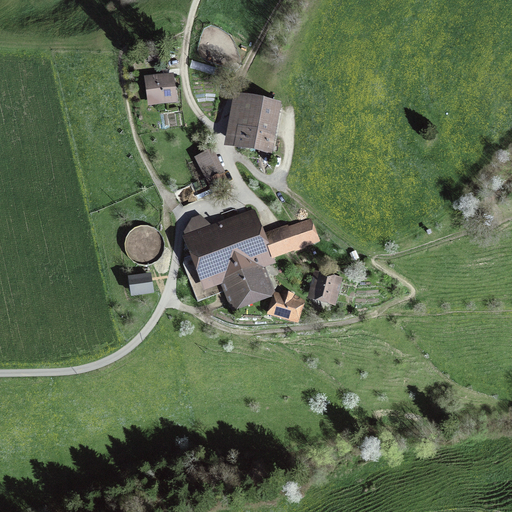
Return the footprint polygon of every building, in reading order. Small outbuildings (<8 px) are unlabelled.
[(149,53),(149,61),(161,60),(160,52),(149,53)] [(150,80),(153,103),(172,100),(168,69),(162,70),(163,78),(150,80)] [(273,151),(281,107),(243,100),(236,145),(273,151)] [(212,152),(197,159),(210,181),(212,180),(217,190),(226,185),(220,174),(223,175),(212,152)] [(174,167),(182,186),(200,178),(191,160),(174,167)] [(276,265),(275,261),(322,242),(311,217),(290,226),(289,224),(265,234),(255,210),(211,228),(201,216),(192,220),(184,235),(185,238),(181,240),(204,295),(221,288),(232,316),(272,300),(275,293),(265,269),(276,265)] [(165,252),(161,235),(155,236),(152,223),(136,226),(137,232),(128,234),(133,258),(165,252)] [(314,273),(307,304),(336,310),(343,279),(314,273)] [(151,275),(127,279),(131,300),(155,296),(151,275)] [(272,300),(267,316),(298,325),(306,299),(294,295),(294,294),(283,291),(281,295),(275,293),(272,300)]
